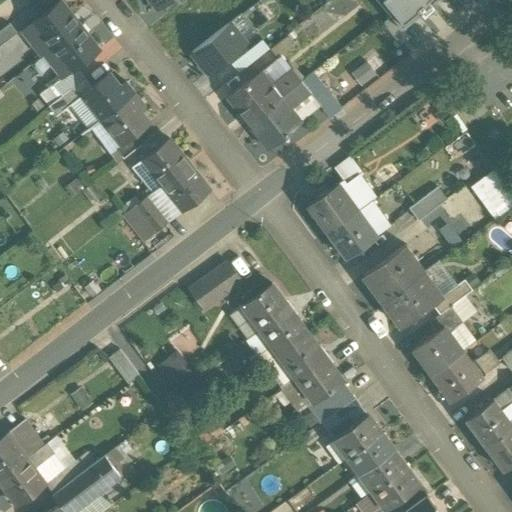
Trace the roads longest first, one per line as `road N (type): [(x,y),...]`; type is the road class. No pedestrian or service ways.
road 1 (residential): [(498,511),(258,200)]
road 2 (unclassified): [(258,200),(0,401)]
road 3 (unclassified): [(511,0),(258,200)]
road 4 (residential): [(258,200),(104,0)]
